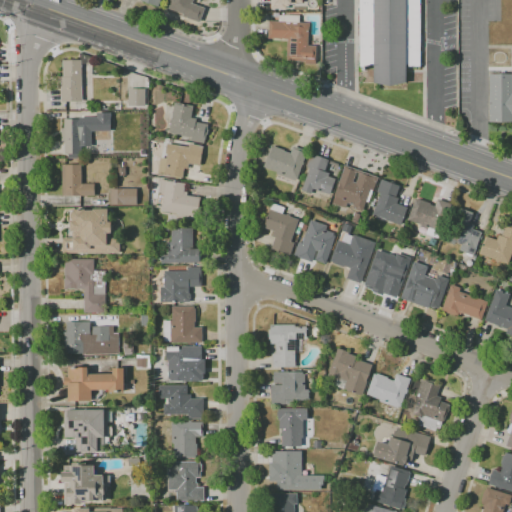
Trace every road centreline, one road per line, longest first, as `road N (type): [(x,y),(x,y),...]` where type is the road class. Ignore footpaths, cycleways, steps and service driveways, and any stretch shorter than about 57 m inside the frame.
road 1 (tertiary): [(511,179),(13,0)]
road 2 (residential): [(44,11),(27,55),(29,511)]
road 3 (residential): [(259,90),(237,155),(235,189),(238,511)]
road 4 (residential): [(511,375),(262,285),(236,285)]
road 5 (residential): [(491,368),(444,511)]
